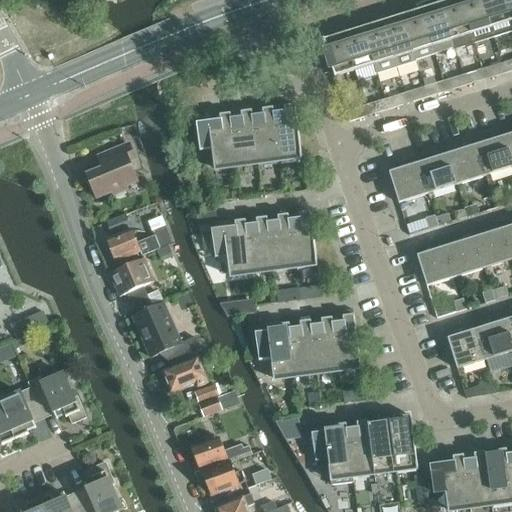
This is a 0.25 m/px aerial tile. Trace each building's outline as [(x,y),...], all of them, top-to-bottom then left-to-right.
[(460,0),(456,0),(441,5),(455,49),(456,51),(475,45),(460,0)] [(482,0),(460,0),(475,45),(494,39),(482,0)] [(511,27),(503,0),(482,0),(494,39),(511,32),(511,27)] [(511,0),(503,0),(511,27),(511,0)] [(441,5),(421,11),(435,55),(455,49),(441,5)] [(421,11),(402,17),(416,61),(435,55),(421,11)] [(382,23),(397,70),(416,64),(416,61),(402,17),(382,23)] [(382,23),(363,29),(377,76),(397,70),(382,23)] [(81,28),(84,36),(92,32),(89,25),(81,28)] [(363,29),(343,35),(355,72),(373,66),(376,76),(377,76),(363,29)] [(355,72),(343,35),(325,41),(323,41),(335,78),(336,78),(336,77),(355,72)] [(511,61),(502,64),(505,75),(511,72),(511,61)] [(502,64),(482,70),(486,81),(505,75),(502,64)] [(482,70),(463,76),(466,87),(486,81),(482,70)] [(463,76),(444,82),(447,93),(466,87),(463,76)] [(444,82),(424,89),(427,99),(447,93),(444,82)] [(424,89),(405,95),(408,105),(427,99),(424,89)] [(405,95),(385,101),(388,111),(408,105),(405,95)] [(385,101),(366,107),(369,117),(388,111),(385,101)] [(273,109),(279,160),(281,159),(280,158),(299,155),(300,157),(302,156),(295,106),(284,108),(285,113),(274,114),(273,109)] [(369,117),(366,107),(346,113),(349,123),(369,117)] [(252,112),(251,112),(258,163),(259,163),(259,161),(278,158),(278,160),(279,160),(273,109),(263,111),(263,116),(253,117),(252,112)] [(231,115),(230,115),(237,166),(238,166),(238,165),(257,162),(257,163),(258,163),(251,112),(241,114),(242,119),(231,120),(231,115)] [(237,166),(230,115),(220,116),(221,122),(196,125),(200,152),(202,152),(202,151),(212,150),(215,169),(217,169),(216,168),(235,165),(236,166),(237,166)] [(511,162),(504,138),(476,147),(486,178),(511,169),(511,162)] [(93,181),(90,182),(96,199),(112,193),(113,196),(127,190),(125,187),(137,182),(129,161),(134,159),(129,146),(105,155),(110,168),(90,176),(93,181)] [(476,147),(447,156),(457,187),(486,178),(476,147)] [(447,156),(419,164),(429,196),(457,187),(447,156)] [(429,196),(419,164),(389,174),(399,205),(429,196)] [(476,206),(465,210),(468,218),(479,215),(476,206)] [(215,212),(196,215),(197,225),(217,222),(215,212)] [(289,216),(288,216),(295,267),(296,267),(296,266),(315,263),(315,265),(317,264),(310,213),(299,215),(300,220),(289,221),(289,216)] [(107,223),(112,235),(130,227),(126,216),(107,223)] [(267,219),(273,270),(275,270),(274,269),(293,266),(294,267),(295,267),(288,216),(278,218),(279,223),(268,224),(267,219)] [(425,220),(429,230),(438,227),(435,217),(425,220)] [(246,222),(245,222),(252,273),(253,273),(253,272),(272,269),(272,270),(273,270),(267,219),(257,220),(257,226),(247,227),(246,222)] [(252,273),(245,222),(235,223),(236,228),(212,231),(215,259),(217,259),(217,258),(227,256),(230,276),(232,276),(232,274),(251,272),(251,273),(252,273)] [(511,255),(504,230),(475,239),(485,270),(511,261),(511,255)] [(165,231),(153,236),(154,238),(159,251),(170,247),(165,231)] [(106,242),(108,245),(106,248),(108,253),(111,254),(115,264),(140,254),(142,258),(159,251),(154,238),(137,245),(131,232),(106,242)] [(475,239),(447,248),(457,279),(485,270),(475,239)] [(457,279),(447,248),(417,257),(427,288),(457,279)] [(110,276),(120,299),(130,294),(138,312),(152,306),(148,297),(143,288),(155,283),(144,260),(110,276)] [(302,297),(322,295),(321,287),(301,289),(302,297)] [(506,287),(492,291),(495,302),(509,297),(506,287)] [(482,294),(486,305),(495,302),(492,291),(482,294)] [(159,292),(148,297),(152,306),(163,301),(159,292)] [(454,303),(457,314),(467,311),(463,300),(454,303)] [(133,319),(151,359),(166,352),(172,365),(201,352),(195,338),(181,345),(164,305),(133,319)] [(333,319),(332,319),(338,370),(339,370),(339,369),(359,366),(359,368),(361,367),(354,316),(343,318),(344,323),(333,324),(333,319)] [(311,322),(310,322),(317,373),(318,373),(318,372),(337,369),(337,371),(338,370),(332,319),(322,321),(322,326),(312,327),(311,322)] [(511,341),(506,321),(477,330),(487,362),(511,353),(511,341)] [(22,322),(10,327),(15,338),(26,333),(22,322)] [(290,325),(289,325),(296,376),(297,376),(296,375),(316,372),(316,373),(317,373),(310,322),(300,324),(301,329),(290,330),(290,325)] [(296,376),(289,325),(279,326),(280,332),(256,335),(259,362),(261,362),(261,361),(271,359),(274,379),(276,379),(275,378),(294,375),(295,376),(296,376)] [(487,362),(477,330),(448,340),(457,371),(487,362)] [(22,337),(11,342),(14,350),(26,345),(22,337)] [(163,373),(171,394),(196,385),(198,388),(208,384),(198,358),(163,373)] [(41,379),(29,384),(41,414),(52,409),(56,420),(58,420),(57,419),(65,416),(66,418),(65,418),(66,419),(69,418),(72,426),(87,420),(77,398),(74,400),(64,375),(43,384),(41,379)] [(496,382),(467,389),(470,399),(498,391),(496,382)] [(21,394),(0,402),(0,405),(15,441),(29,435),(28,434),(27,433),(35,429),(35,430),(36,429),(31,418),(41,414),(29,384),(28,384),(31,390),(21,394)] [(194,393),(198,404),(219,397),(215,385),(194,393)] [(352,395),(353,403),(366,401),(365,393),(352,395)] [(199,406),(203,417),(222,410),(218,399),(199,406)] [(0,444),(1,444),(2,445),(1,446),(2,447),(15,441),(0,405),(0,444)] [(389,420),(388,420),(395,471),(396,471),(396,469),(416,467),(416,468),(418,468),(411,417),(400,418),(401,423),(390,425),(389,420)] [(368,422),(367,423),(374,473),(375,473),(375,472),(394,470),(394,471),(395,471),(388,420),(378,421),(379,426),(369,428),(368,422)] [(299,421),(278,424),(286,439),(302,436),(299,421)] [(347,425),(346,425),(353,476),(354,476),(354,475),(373,472),(373,474),(374,473),(367,423),(357,424),(358,429),(347,430),(347,425)] [(353,476),(346,425),(336,427),(336,432),(312,435),(316,463),(318,463),(318,461),(328,460),(330,479),(332,479),(332,478),(351,475),(351,476),(353,476)] [(220,439),(191,449),(199,471),(226,461),(228,464),(231,463),(252,455),(249,447),(243,449),(242,445),(224,452),(220,439)] [(485,454),(492,505),(493,504),(493,503),(511,501),(511,502),(511,501),(511,493),(506,451),(496,452),(496,457),(486,459),(485,454)] [(464,456),(463,456),(470,507),(471,507),(471,506),(490,503),(491,505),(492,505),(485,454),(474,455),(475,460),(465,462),(464,456)] [(470,507),(463,456),(453,458),(454,463),(430,466),(433,494),(435,494),(435,493),(445,491),(448,510),(450,510),(450,509),(469,506),(469,508),(470,507)] [(203,474),(211,496),(246,483),(241,471),(235,474),(231,463),(228,464),(203,474)] [(90,497),(79,501),(84,511),(120,511),(123,511),(112,487),(115,485),(106,464),(91,470),(95,478),(92,480),(93,481),(94,482),(86,486),(86,485),(85,486),(90,497)] [(253,476),(256,486),(270,481),(267,470),(253,476)] [(55,496),(42,501),(46,511),(84,511),(79,501),(69,505),(64,495),(63,495),(56,499),(55,497),(55,496)] [(217,510),(217,511),(248,511),(243,499),(217,510)] [(46,511),(42,501),(28,507),(29,508),(30,510),(24,511),(46,511)] [(262,509),(263,511),(272,511),(277,510),(275,503),(262,509)]
